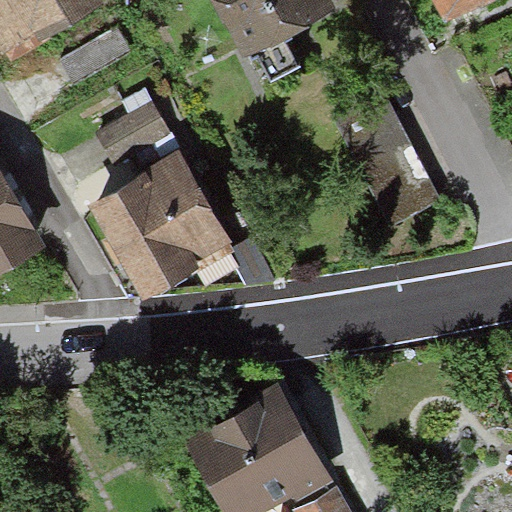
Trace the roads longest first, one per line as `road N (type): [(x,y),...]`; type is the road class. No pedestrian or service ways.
road 1 (residential): [(511,290),(115,344)]
road 2 (residential): [(390,0),(511,233)]
road 3 (residential): [(0,115),(103,287),(115,344)]
